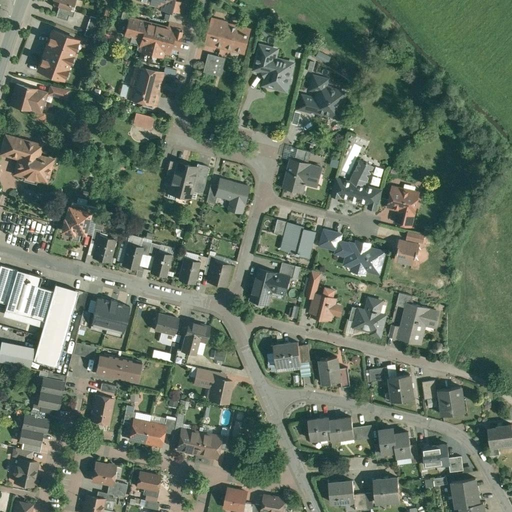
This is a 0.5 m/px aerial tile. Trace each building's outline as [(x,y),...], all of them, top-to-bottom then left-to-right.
[(55,0),(54,5),(59,6),(71,10),(72,4),(74,4),(75,0),(55,0)] [(151,0),(150,4),(160,7),(159,10),(170,12),(172,13),(173,10),(184,12),(186,13),(188,3),(177,0),(151,0)] [(71,10),(59,6),(58,12),(69,15),(71,10)] [(137,13),(123,9),(121,17),(130,19),(135,20),(137,13)] [(184,12),(173,10),(172,13),(170,12),(168,20),(182,24),(184,12)] [(69,15),(58,12),(56,17),(68,20),(69,15)] [(102,19),(91,16),(89,22),(100,26),(102,19)] [(135,20),(130,19),(126,33),(132,34),(130,42),(138,45),(137,49),(162,55),(163,51),(169,52),(171,45),(179,48),(183,31),(169,27),(156,24),(156,26),(135,20)] [(226,22),(213,19),(207,42),(243,51),(249,29),(226,23),(226,22)] [(184,25),(170,21),(169,27),(183,31),(184,25)] [(100,26),(89,22),(87,28),(98,32),(100,26)] [(98,32),(87,28),(85,35),(96,39),(98,32)] [(78,39),(54,30),(51,36),(50,36),(46,47),(47,48),(46,52),(45,51),(40,63),(41,63),(39,69),(63,79),(67,69),(68,69),(75,49),(74,49),(78,39)] [(273,48),(261,45),(255,68),(262,70),(264,70),(267,76),(266,77),(267,79),(271,80),(272,79),(276,80),(274,87),(287,90),(289,83),(291,82),(292,78),(290,76),(294,62),(271,57),(273,48)] [(223,56),(208,52),(204,70),(218,74),(223,56)] [(164,72),(139,65),(136,75),(132,77),(131,83),(133,86),(131,94),(141,97),(143,90),(156,93),(159,82),(162,80),(164,72)] [(333,86),(327,85),(329,78),(316,75),(312,88),(318,90),(316,98),(318,99),(315,109),(331,113),(336,111),(338,105),(342,104),(343,98),(342,96),(343,91),(332,89),(333,86)] [(44,90),(17,83),(12,103),(38,110),(44,90)] [(50,84),(48,95),(67,100),(70,89),(50,84)] [(156,93),(143,90),(141,97),(138,106),(155,111),(159,98),(156,93)] [(316,98),(303,95),(300,108),(312,111),(315,109),(318,99),(316,98)] [(52,113),(38,110),(36,121),(50,124),(52,113)] [(154,116),(136,112),(133,124),(151,129),(154,116)] [(22,138),(8,135),(3,153),(17,157),(17,156),(21,157),(20,159),(22,160),(21,164),(20,164),(20,165),(19,165),(17,174),(47,181),(50,170),(42,168),(43,161),(46,162),(46,160),(42,159),(42,160),(37,158),(41,145),(21,140),(22,138)] [(312,151),(298,147),(295,159),(309,163),(312,151)] [(295,159),(292,159),(285,186),(303,190),(305,183),(307,184),(307,183),(314,184),(316,174),(320,175),(322,167),(309,163),(295,159)] [(360,162),(359,162),(357,165),(358,165),(358,166),(357,166),(355,169),(356,170),(350,181),(345,180),(341,195),(369,203),(371,197),(375,198),(378,188),(365,185),(366,180),(368,176),(369,177),(371,173),(370,173),(371,172),(373,169),(372,168),(374,166),(368,163),(369,162),(367,162),(366,162),(361,159),(360,162)] [(197,167),(171,160),(167,174),(172,175),(168,191),(177,195),(190,198),(192,190),(202,193),(209,166),(198,163),(197,167)] [(345,180),(336,177),(332,193),(333,193),(333,194),(340,197),(341,195),(345,180)] [(250,186),(220,178),(216,195),(217,195),(233,199),(231,208),(230,207),(230,208),(242,212),(245,202),(246,202),(250,186)] [(211,183),(207,201),(215,203),(217,195),(216,195),(218,185),(211,183)] [(404,189),(393,186),(393,187),(392,188),(391,193),(391,195),(389,206),(400,208),(397,221),(411,224),(416,202),(418,201),(419,198),(418,196),(418,194),(403,191),(404,189)] [(100,208),(80,203),(79,210),(90,213),(89,217),(97,220),(100,208)] [(79,210),(70,207),(67,220),(66,220),(63,230),(74,232),(75,230),(85,232),(89,217),(90,213),(79,210)] [(288,221),(278,219),(274,232),(285,235),(287,229),(288,222),(288,221)] [(301,226),(288,222),(287,229),(290,230),(286,248),(298,251),(297,253),(300,254),(310,256),(316,231),(301,227),(301,226)] [(101,229),(95,227),(91,242),(96,244),(99,234),(100,235),(101,229)] [(342,234),(323,229),(319,244),(338,249),(338,247),(340,241),(342,234)] [(425,234),(409,231),(407,238),(420,241),(423,242),(425,234)] [(100,235),(99,234),(96,244),(93,256),(110,260),(116,239),(100,235)] [(143,239),(129,235),(122,263),(139,267),(142,254),(144,247),(141,246),(142,240),(143,240),(143,239)] [(407,241),(401,239),(396,259),(415,263),(415,262),(419,260),(416,256),(417,251),(421,249),(419,245),(420,241),(407,238),(407,241)] [(143,240),(142,240),(141,246),(144,247),(142,254),(148,255),(151,242),(143,240)] [(370,244),(357,241),(357,244),(351,242),(350,243),(340,241),(338,247),(349,249),(345,263),(353,265),(352,270),(365,273),(366,269),(379,272),(385,251),(369,247),(370,244)] [(161,245),(151,242),(148,255),(154,257),(155,250),(159,251),(161,245)] [(159,251),(155,250),(154,257),(150,270),(167,274),(172,254),(159,251)] [(216,255),(209,253),(205,269),(204,273),(210,274),(214,260),(215,260),(216,255)] [(208,256),(200,254),(198,260),(202,261),(200,267),(205,269),(208,256)] [(198,260),(185,256),(179,277),(196,281),(200,267),(202,261),(198,260)] [(215,260),(214,260),(210,274),(209,280),(226,284),(231,264),(215,260)] [(296,265),(282,261),(279,273),(290,275),(290,277),(293,277),(296,265)] [(41,276),(0,264),(0,301),(7,303),(5,308),(44,320),(53,290),(39,286),(41,276)] [(279,273),(260,267),(251,299),(268,303),(272,290),(285,293),(290,275),(279,273)] [(321,273),(312,271),(311,278),(310,278),(306,295),(314,297),(315,294),(321,273)] [(78,290),(55,284),(53,290),(44,320),(33,359),(57,366),(78,290)] [(326,295),(318,294),(318,295),(315,294),(314,297),(310,311),(314,312),(313,315),(327,319),(328,318),(331,319),(332,312),(341,315),(344,306),(334,304),(338,290),(328,287),(326,295)] [(410,295),(400,292),(396,304),(407,307),(410,295)] [(428,306),(413,302),(414,299),(412,299),(413,295),(410,295),(407,307),(399,338),(406,339),(407,337),(420,341),(423,330),(422,330),(425,318),(436,321),(439,310),(428,308),(428,306)] [(380,302),(369,299),(366,310),(359,308),(356,321),(355,325),(372,330),(371,333),(380,335),(385,314),(378,312),(380,302)] [(128,308),(97,301),(92,324),(123,331),(128,308)] [(360,307),(353,305),(349,319),(356,321),(359,308),(360,307)] [(90,312),(83,310),(80,325),(86,327),(90,312)] [(177,319),(157,314),(153,329),(172,334),(173,334),(173,333),(177,319)] [(182,348),(182,349),(189,351),(195,352),(198,340),(205,342),(209,326),(189,321),(182,348)] [(298,341),(274,345),(277,362),(293,360),(294,363),(301,362),(299,344),(298,341)] [(97,346),(75,342),(72,353),(94,358),(97,346)] [(308,343),(299,344),(301,362),(311,360),(308,343)] [(182,348),(177,347),(173,362),(185,364),(189,351),(182,349),(182,348)] [(32,356),(0,349),(0,361),(30,368),(32,356)] [(224,362),(227,353),(218,349),(214,358),(224,362)] [(136,360),(104,354),(102,363),(98,363),(96,373),(137,381),(139,371),(135,371),(136,360)] [(337,356),(319,359),(323,383),(341,381),(339,368),(337,356)] [(348,367),(339,368),(341,381),(342,387),(350,386),(348,367)] [(389,367),(369,369),(370,381),(390,379),(389,377),(390,377),(389,367)] [(213,371),(198,368),(196,376),(201,377),(212,379),(213,371)] [(62,374),(48,371),(47,377),(61,380),(62,374)] [(390,377),(389,377),(390,379),(393,401),(414,397),(410,374),(390,377)] [(47,377),(43,377),(41,390),(62,394),(63,387),(64,381),(61,380),(47,377)] [(212,379),(201,377),(199,384),(210,387),(209,391),(210,391),(211,391),(212,391),(215,379),(212,379)] [(233,381),(215,377),(215,379),(212,391),(211,391),(210,391),(209,398),(228,402),(230,392),(229,392),(232,381),(233,381)] [(434,379),(422,381),(425,399),(437,397),(434,379)] [(116,385),(102,382),(101,389),(114,392),(116,385)] [(461,386),(440,389),(444,415),(462,412),(461,403),(464,402),(461,386)] [(62,394),(41,390),(38,404),(41,405),(55,407),(59,408),(60,402),(62,394)] [(114,398),(97,395),(92,420),(109,424),(114,398)] [(55,407),(41,405),(40,411),(46,412),(54,413),(55,407)] [(40,411),(32,409),(31,415),(44,418),(46,412),(40,411)] [(136,412),(126,409),(123,423),(133,425),(134,418),(135,418),(136,412)] [(31,415),(25,414),(22,427),(47,432),(48,425),(49,419),(44,418),(31,415)] [(352,417),(330,420),(330,416),(309,419),(312,439),(331,437),(332,440),(355,436),(353,428),(352,417)] [(135,418),(134,418),(133,425),(130,439),(146,442),(150,422),(135,418)] [(176,420),(166,418),(165,425),(164,432),(174,434),(175,425),(176,420)] [(165,425),(150,422),(146,442),(161,445),(164,432),(165,425)] [(496,428),(488,429),(490,442),(496,441),(497,445),(511,443),(511,424),(496,426),(496,428)] [(183,427),(175,425),(174,434),(173,439),(179,440),(181,431),(182,432),(182,429),(183,427)] [(372,425),(353,428),(355,436),(355,440),(374,437),(372,425)] [(47,432),(22,427),(19,441),(24,442),(39,445),(40,445),(42,439),(43,432),(47,433),(47,432)] [(394,428),(379,430),(381,443),(382,452),(384,452),(396,450),(396,448),(397,448),(394,433),(395,433),(394,428)] [(201,433),(182,429),(182,432),(181,431),(179,440),(178,449),(197,453),(201,433)] [(395,433),(394,433),(397,448),(396,448),(396,450),(397,456),(411,454),(412,454),(411,444),(409,431),(395,433)] [(220,437),(201,433),(197,453),(217,457),(219,448),(220,440),(220,439),(220,437)] [(228,436),(221,434),(220,437),(220,439),(220,440),(219,448),(226,450),(228,436)] [(39,445),(24,442),(22,448),(33,450),(38,451),(39,445)] [(381,443),(375,444),(377,457),(384,456),(384,452),(382,452),(381,443)] [(417,443),(411,444),(412,454),(411,454),(412,458),(419,457),(417,443)] [(430,445),(429,445),(429,446),(424,446),(423,446),(426,465),(449,462),(450,462),(449,458),(447,443),(431,446),(430,445)] [(22,448),(15,446),(13,455),(21,456),(21,458),(31,460),(33,450),(22,448)] [(462,456),(449,458),(450,462),(449,462),(450,471),(464,469),(462,456)] [(21,458),(20,458),(19,466),(17,465),(15,467),(14,470),(16,473),(17,473),(16,481),(33,485),(38,462),(31,460),(21,458)] [(108,464),(96,462),(93,480),(109,483),(112,484),(113,481),(116,466),(115,466),(114,464),(110,463),(108,464)] [(160,476),(140,471),(137,485),(145,487),(157,490),(157,489),(160,476)] [(447,476),(434,478),(435,485),(448,483),(447,476)] [(398,477),(374,479),(376,501),(377,501),(377,499),(390,498),(390,500),(400,499),(398,477)] [(476,478),(453,481),(457,505),(460,505),(480,502),(476,478)] [(353,479),(329,481),(331,501),(341,500),(341,498),(355,496),(354,493),(353,479)] [(113,481),(112,484),(109,483),(107,492),(116,494),(125,496),(128,484),(113,481)] [(157,490),(145,487),(143,494),(158,497),(159,489),(157,489),(157,490)] [(247,491),(229,488),(227,496),(225,497),(224,501),(226,504),(225,506),(243,510),(245,502),(247,491)] [(107,492),(98,491),(97,497),(105,499),(114,501),(116,494),(107,492)] [(372,491),(365,492),(367,507),(374,506),(372,491)] [(365,492),(354,493),(357,493),(358,508),(356,508),(367,507),(365,492)] [(97,497),(87,495),(86,501),(85,501),(84,507),(85,507),(83,511),(101,511),(105,499),(97,497)] [(285,498),(265,495),(263,505),(262,511),(263,511),(265,511),(283,511),(284,511),(285,508),(283,506),(285,498)] [(160,502),(146,500),(145,506),(158,509),(160,502)] [(30,511),(32,504),(15,501),(12,511),(30,511)] [(480,502),(460,505),(461,511),(485,511),(484,501),(480,502)] [(253,511),(254,503),(245,502),(243,510),(243,511),(253,511)] [(263,505),(254,503),(253,511),(262,511),(263,511),(262,511),(263,505)]
